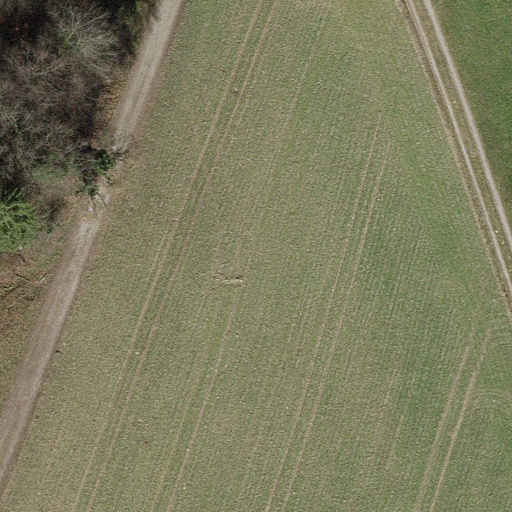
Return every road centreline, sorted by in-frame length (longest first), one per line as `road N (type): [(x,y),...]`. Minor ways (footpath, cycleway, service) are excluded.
road 1 (track): [(177,0),(0,464)]
road 2 (track): [(511,250),(422,0)]
